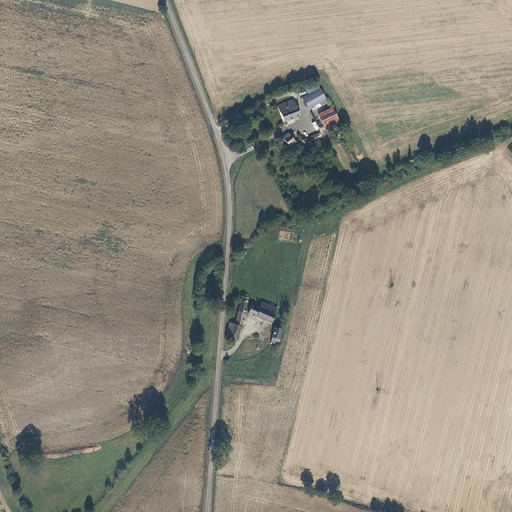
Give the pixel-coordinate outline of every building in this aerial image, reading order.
[(304,101),(307,107),(324,98),(317,84),(306,90),(308,94),(301,98),(303,101),(304,101)] [(295,107),(293,101),(277,107),(283,122),(300,116),(297,106),(295,107)] [(318,115),(326,130),(340,124),(332,108),(318,115)] [(291,138),(288,133),(281,138),(287,146),(294,142),(291,138)] [(296,145),(294,142),(287,146),(290,150),(296,145)] [(248,304),(241,302),(235,325),(241,328),(248,304)] [(277,309),(262,302),(259,309),(252,306),(248,314),(271,324),(277,309)] [(235,325),(230,323),(226,337),(236,341),(241,328),(235,325)] [(283,332),(276,329),(272,338),(279,341),(283,332)]
